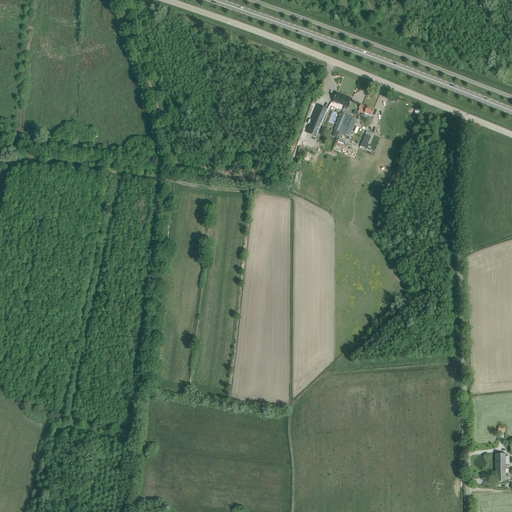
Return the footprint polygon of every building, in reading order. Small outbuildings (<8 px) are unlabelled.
[(345,106),(344,108),(347,110),(352,99),(336,92),(333,101),(345,106)] [(365,113),(372,116),(374,110),(367,107),(361,104),(358,111),(364,114),(365,113)] [(318,106),(307,133),(316,137),(327,109),(318,106)] [(347,116),(341,113),(335,130),(339,132),(347,116)] [(339,132),(349,137),(357,120),(347,115),(347,116),(339,132)] [(365,135),(360,147),(361,148),(362,147),(366,149),(371,137),(365,135)] [(505,454),(495,454),(495,468),(505,468),(505,464),(509,464),(509,456),(505,456),(505,454)] [(505,468),(495,468),(495,472),(496,482),(506,482),(505,473),(509,473),(509,469),(505,469),(505,468)]
